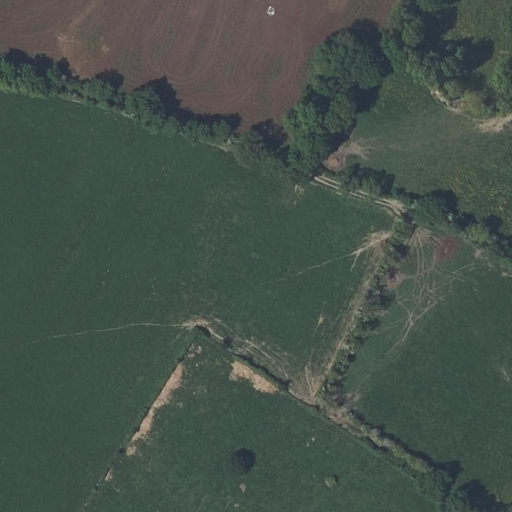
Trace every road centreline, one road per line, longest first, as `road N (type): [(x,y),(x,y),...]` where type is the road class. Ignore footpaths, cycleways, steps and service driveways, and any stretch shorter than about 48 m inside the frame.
road 1 (track): [(0,72),(134,108),(286,163)]
road 2 (track): [(286,163),(468,230),(511,257)]
road 3 (track): [(420,0),(404,37),(286,163)]
